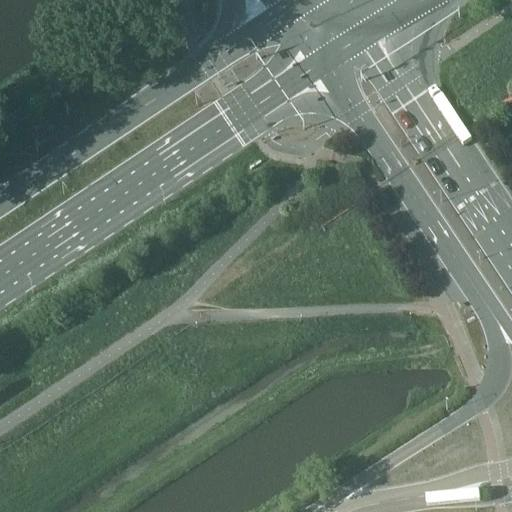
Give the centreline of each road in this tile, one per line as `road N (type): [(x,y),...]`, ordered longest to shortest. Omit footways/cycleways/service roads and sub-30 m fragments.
road 1 (primary): [(0,280),(326,70)]
road 2 (primary): [(290,11),(0,203)]
road 3 (unclassified): [(486,300),(501,353),(498,383),(325,511)]
road 4 (unclassified): [(326,70),(486,300)]
road 5 (unclassified): [(511,256),(368,43)]
road 6 (unclassified): [(511,467),(397,504)]
